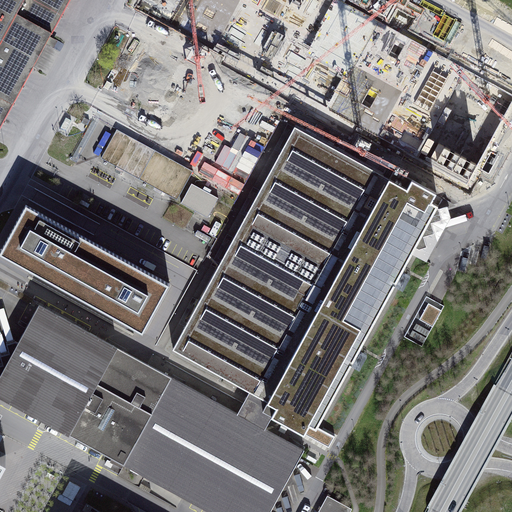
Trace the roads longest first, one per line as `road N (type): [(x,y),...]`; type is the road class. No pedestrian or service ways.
road 1 (unknown): [(308,511),(501,166)]
road 2 (unknown): [(292,52),(501,166)]
road 3 (unclassified): [(0,192),(105,0)]
road 4 (unclassified): [(0,421),(165,511)]
road 5 (primary): [(511,371),(435,511)]
road 6 (primary): [(449,511),(511,398)]
